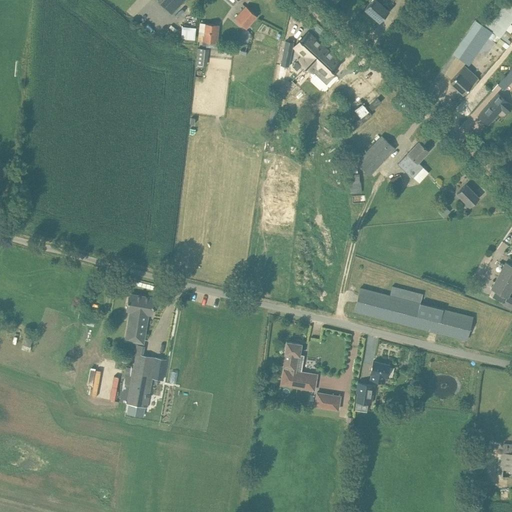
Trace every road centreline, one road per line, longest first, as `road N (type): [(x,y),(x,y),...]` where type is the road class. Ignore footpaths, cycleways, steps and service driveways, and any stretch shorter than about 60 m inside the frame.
road 1 (residential): [(511,366),(0,233)]
road 2 (tertiary): [(511,189),(302,0)]
